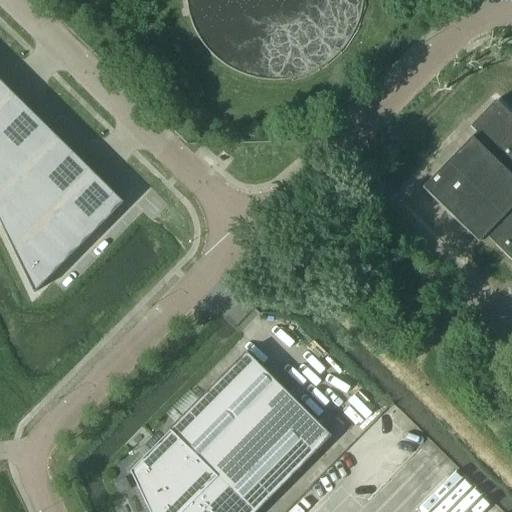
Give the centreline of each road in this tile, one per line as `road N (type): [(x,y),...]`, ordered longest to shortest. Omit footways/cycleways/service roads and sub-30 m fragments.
road 1 (unclassified): [(47,511),(29,475),(34,450),(250,234)]
road 2 (unclassified): [(511,10),(475,7),(250,234)]
road 3 (unclassified): [(250,234),(15,0)]
